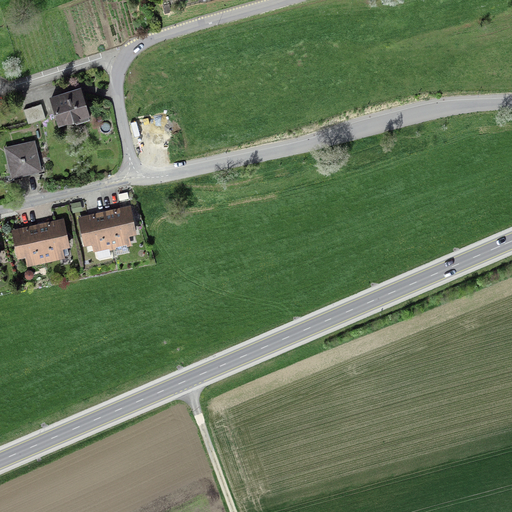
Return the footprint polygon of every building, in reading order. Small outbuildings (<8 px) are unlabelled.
[(77,98),(55,105),(62,125),(84,118),(77,98)] [(43,105),(24,111),(29,125),(47,119),(43,105)] [(33,146),(9,151),(15,177),(39,171),(33,146)] [(105,214),(113,249),(127,245),(125,235),(133,233),(127,208),(116,211),(105,214)] [(113,249),(105,214),(93,216),(80,220),(86,243),(94,241),(97,253),(113,249)] [(38,227),(46,261),(60,257),(58,248),(66,246),(61,222),(50,225),(38,227)] [(46,261),(38,227),(27,230),(13,233),(18,256),(27,255),(29,264),(46,261)]
